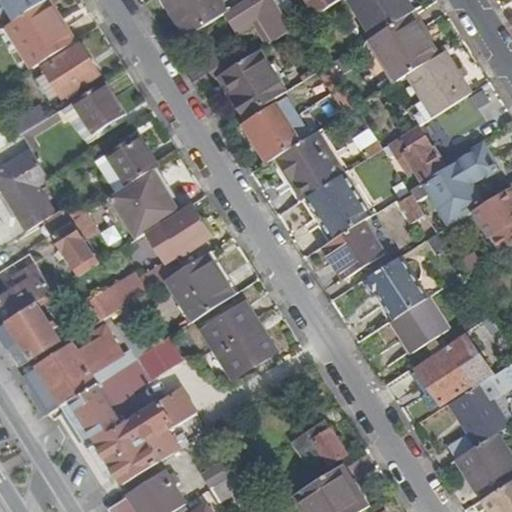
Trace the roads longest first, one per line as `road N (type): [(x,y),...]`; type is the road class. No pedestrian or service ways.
road 1 (residential): [(437,511),(113,0)]
road 2 (residential): [(71,511),(0,396)]
